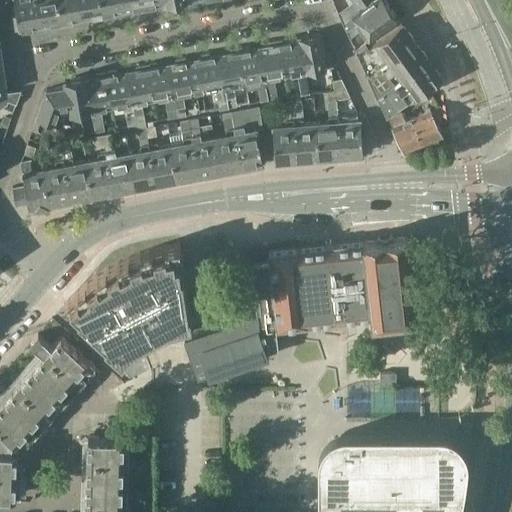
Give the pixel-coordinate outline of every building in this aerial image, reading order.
[(13,27),(14,30),(22,29),(23,31),(32,29),(32,27),(41,25),(36,0),(14,0),(17,15),(11,16),(13,27)] [(51,25),(63,23),(58,0),(36,0),(41,25),(51,23),(51,25)] [(58,0),(63,23),(73,22),(72,19),(82,18),(78,0),(58,0)] [(93,18),(104,16),(100,0),(78,0),(82,18),(93,16),(93,18)] [(100,0),(104,16),(114,14),(114,12),(125,10),(123,0),(100,0)] [(135,10),(146,8),(144,0),(123,0),(125,10),(134,8),(135,10)] [(165,5),(166,4),(165,0),(144,0),(146,8),(156,6),(155,4),(165,2),(165,5)] [(374,0),(373,1),(372,0),(360,0),(358,2),(346,9),(338,13),(356,51),(366,43),(398,19),(384,0),(374,0)] [(357,54),(367,77),(415,41),(401,22),(368,46),(357,54)] [(299,37),(299,39),(306,70),(307,70),(332,65),(329,53),(324,53),(321,33),(299,37)] [(311,92),(307,70),(306,70),(299,39),(290,41),(290,39),(279,41),(285,74),(296,72),(300,94),(311,92)] [(269,45),(259,46),(269,100),(277,98),(274,77),(285,74),(279,41),(269,43),(269,45)] [(386,91),(394,84),(428,59),(415,41),(367,77),(377,98),(386,91)] [(260,102),(269,100),(259,46),(249,48),(249,46),(238,48),(245,82),(256,80),(260,102)] [(228,52),(219,54),(228,107),(237,106),(233,84),(245,82),(238,48),(228,50),(228,52)] [(210,56),(209,53),(200,55),(200,57),(188,60),(194,91),(216,87),(220,109),(228,107),(219,54),(210,56)] [(174,101),(175,107),(177,117),(187,115),(182,93),(194,91),(188,60),(186,60),(186,58),(176,59),(176,62),(167,63),(174,101)] [(408,103),(414,99),(423,92),(442,78),(428,59),(394,84),(408,103)] [(166,102),(174,101),(167,63),(158,65),(157,63),(146,65),(152,99),(165,97),(166,102)] [(146,126),(143,113),(141,101),(152,99),(146,65),(136,67),(137,69),(127,71),(134,108),(135,114),(137,124),(136,124),(137,128),(145,127),(146,126)] [(117,70),(106,72),(112,107),(123,105),(124,110),(134,108),(127,71),(117,72),(117,70)] [(85,76),(91,110),(95,132),(105,130),(101,109),(112,107),(106,72),(96,74),(96,76),(87,78),(86,76),(85,76)] [(81,112),(91,110),(85,76),(65,80),(66,86),(71,114),(73,126),(74,135),(85,134),(83,124),(81,112)] [(346,88),(341,78),(333,80),(334,89),(346,88)] [(58,117),(71,114),(66,86),(46,89),(33,129),(41,131),(45,119),(56,122),(58,117)] [(346,88),(334,89),(337,99),(350,97),(346,88)] [(328,101),(337,99),(334,89),(326,91),(328,101)] [(7,92),(0,93),(0,108),(7,104),(8,102),(16,104),(21,90),(7,92)] [(399,109),(386,91),(377,98),(387,118),(388,117),(399,109)] [(426,96),(423,92),(414,99),(417,103),(426,96)] [(316,156),(319,156),(317,122),(303,123),(301,102),(300,98),(292,100),(294,110),(297,158),(306,157),(306,159),(316,159),(316,156)] [(297,158),(294,110),(292,100),(284,102),(286,124),(272,126),(275,160),(279,159),(279,162),(289,161),(289,159),(297,158)] [(259,106),(231,111),(240,166),(250,164),(250,167),(260,165),(260,163),(263,162),(257,129),(263,127),(259,106)] [(430,110),(411,118),(424,144),(444,136),(437,123),(442,120),(437,113),(441,110),(438,106),(431,111),(430,110)] [(169,118),(177,117),(175,107),(167,108),(169,118)] [(232,168),(240,166),(231,111),(223,113),(226,134),(213,136),(219,170),(223,169),(223,172),(233,170),(232,168)] [(424,144),(411,118),(405,120),(401,112),(389,119),(405,151),(424,144)] [(135,114),(125,116),(128,126),(136,124),(137,124),(135,114)] [(346,114),(338,115),(341,154),(350,154),(350,156),(360,155),(359,153),(367,152),(366,134),(362,135),(360,119),(347,120),(346,114)] [(317,122),(319,156),(322,156),(322,158),(332,157),(332,155),(341,154),(338,115),(329,116),(329,121),(317,122)] [(188,119),(191,135),(198,174),(207,172),(208,174),(217,173),(217,171),(219,170),(213,136),(202,139),(198,117),(188,119)] [(170,136),(171,144),(178,178),(180,177),(180,180),(190,178),(190,176),(198,174),(191,135),(188,119),(180,121),(182,133),(170,136)] [(154,125),(146,126),(145,127),(147,136),(156,134),(154,125)] [(141,150),(127,153),(133,186),(137,185),(138,187),(147,186),(147,183),(155,182),(148,142),(147,136),(145,127),(137,128),(140,144),(141,150)] [(106,151),(113,190),(122,188),(122,190),(132,189),(132,186),(133,186),(127,153),(116,155),(112,133),(103,135),(104,144),(106,151)] [(96,146),(104,144),(103,135),(94,136),(96,146)] [(89,194),(91,194),(85,160),(74,163),(69,141),(60,142),(62,152),(63,158),(71,198),(79,196),(80,198),(89,196),(89,194)] [(148,142),(155,182),(165,180),(165,182),(175,181),(174,178),(178,178),(171,144),(159,147),(158,141),(148,142)] [(54,154),(62,152),(60,142),(52,144),(54,154)] [(35,146),(27,143),(24,153),(32,156),(35,146)] [(98,158),(85,160),(91,194),(95,193),(95,195),(105,194),(104,191),(113,190),(106,151),(97,152),(98,158)] [(24,153),(21,162),(25,184),(12,187),(15,204),(28,201),(29,206),(35,204),(35,207),(47,204),(47,202),(49,202),(43,169),(33,171),(30,160),(32,156),(24,153)] [(57,166),(43,169),(49,202),(52,201),(52,203),(62,201),(62,199),(71,198),(63,158),(55,160),(57,166)] [(269,251),(269,252),(270,261),(251,263),(257,313),(207,330),(204,321),(181,329),(183,334),(197,374),(207,371),(208,375),(211,374),(210,373),(266,354),(266,355),(268,354),(267,349),(276,346),(278,346),(278,345),(277,345),(275,327),(371,316),(372,324),(416,319),(407,236),(392,238),(392,236),(393,236),(393,234),(376,236),(376,238),(378,237),(378,239),(269,251)] [(84,285),(74,293),(65,303),(122,356),(128,350),(134,345),(140,340),(146,336),(153,332),(160,328),(168,325),(176,322),(184,320),(192,319),(186,281),(180,282),(178,272),(185,271),(180,242),(167,244),(154,247),(141,252),(129,257),(117,262),(105,269),(94,276),(84,285)] [(0,448),(21,449),(96,366),(61,334),(52,345),(38,333),(30,342),(34,346),(44,354),(0,402),(0,448)] [(396,373),(380,372),(380,385),(396,385),(396,373)] [(325,441),(323,443),(321,446),(320,448),(319,451),(318,453),(317,456),(317,457),(317,460),(317,511),(458,511),(460,508),(462,500),(463,492),(464,487),(465,479),(467,471),(467,463),(467,459),(467,456),(467,455),(466,452),(465,450),(464,447),(463,445),(461,443),(459,440),(457,439),(455,437),(453,435),(450,434),(448,433),(445,432),(441,431),(437,431),(345,431),(342,432),(338,432),(335,433),(333,435),(331,436),(327,439),(325,441)] [(126,511),(129,436),(88,435),(85,511),(126,511)] [(0,494),(21,495),(21,449),(0,448),(0,494)]
